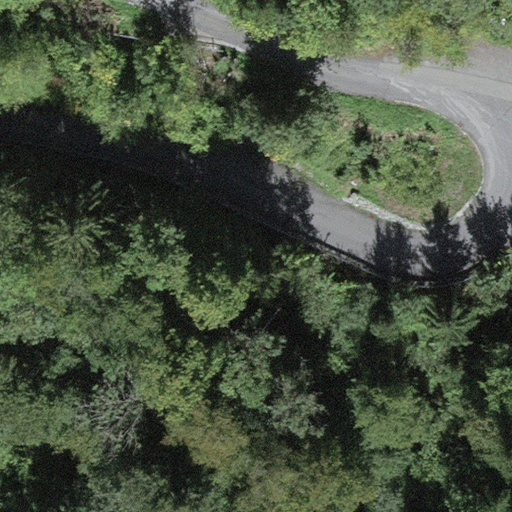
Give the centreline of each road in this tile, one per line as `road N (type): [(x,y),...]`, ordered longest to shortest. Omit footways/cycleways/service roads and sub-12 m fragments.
road 1 (unclassified): [(511,203),(470,243),(410,247),(153,148),(0,123)]
road 2 (unclassified): [(155,0),(320,71),(426,98),(499,131)]
